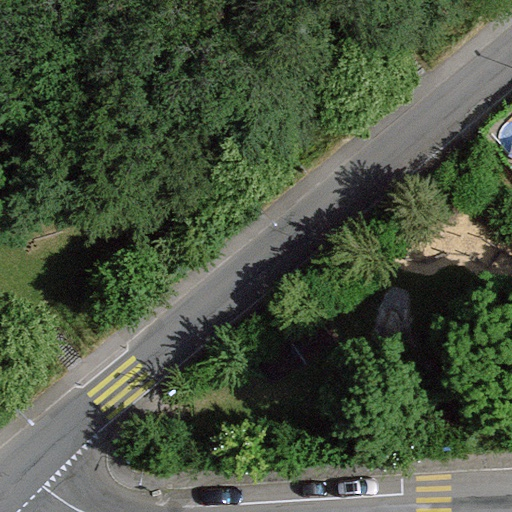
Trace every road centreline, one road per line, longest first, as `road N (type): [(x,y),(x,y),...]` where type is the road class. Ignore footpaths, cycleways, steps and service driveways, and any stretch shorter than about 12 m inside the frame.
road 1 (tertiary): [(28,470),(511,50)]
road 2 (residential): [(302,511),(511,500)]
